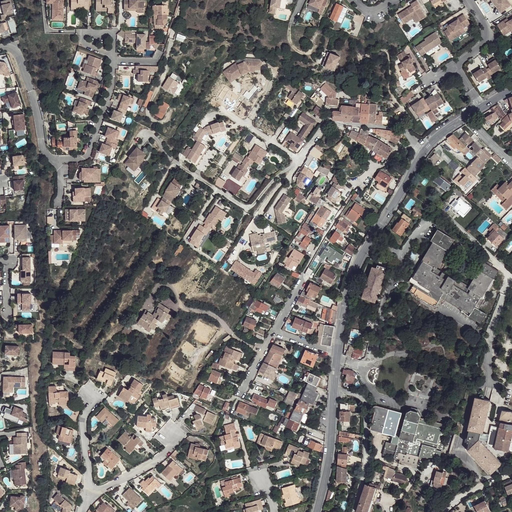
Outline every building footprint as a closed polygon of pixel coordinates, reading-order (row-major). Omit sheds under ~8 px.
[(9,0),(3,0),(1,1),(1,4),(0,4),(0,11),(1,15),(6,14),(13,12),(9,0)] [(64,0),(47,0),(48,2),(53,2),(55,2),(55,11),(56,11),(56,19),(64,19),(64,8),(63,8),(63,4),(64,4),(64,0)] [(71,0),(71,8),(89,9),(89,0),(71,0)] [(96,0),(96,7),(98,6),(98,5),(100,5),(100,4),(101,4),(101,3),(103,3),(108,6),(108,7),(107,11),(107,13),(113,13),(113,5),(113,3),(112,3),(111,0),(96,0)] [(123,0),(124,10),(130,10),(130,8),(137,8),(137,10),(137,11),(144,12),(144,2),(137,2),(137,0),(123,0)] [(271,0),(271,7),(276,8),(280,8),(281,0),(271,0)] [(309,0),(308,4),(319,8),(322,0),(309,0)] [(322,0),(319,8),(318,12),(322,13),(327,0),(322,0)] [(493,1),(494,0),(498,0),(505,9),(511,4),(508,0),(491,0),(492,1),(493,1)] [(496,6),(500,12),(505,9),(498,0),(494,0),(493,1),(496,6)] [(411,8),(400,15),(405,24),(413,18),(416,17),(419,22),(426,17),(420,8),(421,7),(417,1),(411,5),(412,7),(414,9),(412,10),(411,8)] [(55,2),(53,2),(53,11),(52,20),(64,21),(64,19),(56,19),(56,11),(55,11),(55,2)] [(343,6),(336,3),(329,18),(341,24),(344,17),(350,19),(351,15),(341,10),(343,6)] [(154,15),(166,15),(166,5),(162,5),(154,6),(154,15)] [(470,24),(464,14),(457,18),(458,19),(446,26),(448,29),(444,31),(450,41),(465,31),(463,28),(470,24)] [(154,25),(157,25),(164,25),(167,22),(166,15),(154,15),(154,25)] [(11,32),(17,31),(13,18),(8,19),(11,32)] [(507,18),(497,25),(502,33),(510,28),(511,30),(511,31),(511,30),(511,18),(508,21),(507,18)] [(6,21),(0,23),(0,31),(8,29),(6,21)] [(118,34),(125,38),(125,33),(126,33),(122,30),(118,34)] [(442,43),(435,32),(426,38),(427,40),(425,42),(416,48),(421,56),(426,53),(430,50),(442,43)] [(125,38),(125,41),(134,41),(134,40),(137,40),(137,41),(137,47),(145,47),(145,33),(126,33),(125,33),(125,38)] [(323,66),(335,71),(341,57),(328,52),(323,66)] [(416,62),(411,54),(407,56),(409,58),(404,61),(402,62),(403,63),(401,64),(398,65),(402,73),(406,71),(405,69),(408,68),(408,69),(410,73),(416,70),(413,64),(416,62)] [(102,60),(90,55),(88,61),(90,61),(89,64),(87,64),(85,69),(84,71),(97,77),(99,73),(95,72),(96,69),(97,67),(99,67),(102,60)] [(489,68),(486,70),(489,76),(497,72),(501,69),(495,60),(487,65),(489,68)] [(0,71),(3,72),(4,72),(3,73),(5,76),(10,74),(6,63),(0,61),(0,71)] [(229,71),(234,78),(241,72),(249,69),(255,70),(261,70),(261,62),(246,61),(238,65),(229,71)] [(225,74),(229,71),(238,65),(237,63),(224,72),(225,74)] [(234,78),(229,71),(225,74),(231,83),(235,80),(242,75),(250,72),(255,72),(255,70),(249,69),(241,72),(234,78)] [(478,83),(482,81),(489,76),(486,70),(485,69),(481,71),(480,69),(472,74),(478,83)] [(136,70),(134,70),(133,75),(136,75),(138,75),(138,81),(143,82),(147,82),(147,75),(149,75),(149,71),(149,70),(145,70),(145,72),(143,71),(143,70),(136,70)] [(178,83),(169,77),(163,87),(174,93),(177,94),(179,95),(183,87),(181,86),(178,83)] [(99,82),(90,78),(88,83),(81,80),(78,86),(86,89),(85,92),(84,95),(91,97),(94,90),(96,86),(98,86),(99,82)] [(326,104),(338,106),(339,99),(335,99),(336,93),(315,81),(310,91),(320,96),(321,97),(320,98),(326,104)] [(298,104),(304,94),(289,83),(286,87),(292,91),(288,97),(298,104)] [(399,98),(402,103),(415,96),(411,90),(399,98)] [(128,96),(120,92),(117,99),(121,100),(119,107),(118,107),(117,111),(115,110),(111,118),(120,121),(123,113),(125,114),(126,110),(124,109),(126,104),(128,105),(129,102),(132,103),(134,98),(131,97),(128,96)] [(15,93),(0,95),(0,97),(0,101),(7,101),(7,108),(17,107),(15,93)] [(222,93),(219,98),(224,101),(227,96),(222,93)] [(431,96),(425,100),(430,109),(431,111),(435,109),(444,103),(437,93),(432,97),(431,96)] [(511,109),(511,108),(511,112),(509,114),(510,115),(504,121),(501,124),(505,128),(511,121),(511,96),(509,98),(509,97),(505,100),(507,103),(510,101),(511,106),(510,107),(511,109)] [(93,101),(81,97),(80,101),(78,106),(77,106),(75,111),(83,114),(83,112),(88,114),(90,109),(88,108),(86,108),(88,104),(89,105),(91,106),(93,101)] [(422,109),(424,112),(430,109),(425,100),(423,98),(411,106),(414,112),(418,109),(420,111),(422,109)] [(354,107),(356,108),(357,100),(349,99),(348,107),(354,107)] [(256,108),(245,102),(237,115),(246,121),(247,121),(248,120),(256,108)] [(353,114),(353,121),(375,123),(383,124),(383,116),(382,116),(382,110),(379,109),(379,116),(376,115),(377,105),(374,105),(374,103),(371,102),(371,104),(370,104),(368,104),(362,103),(361,108),(360,108),(359,114),(353,114)] [(317,106),(313,112),(319,116),(323,110),(317,106)] [(333,120),(347,121),(348,107),(342,106),(342,112),(334,111),(333,120)] [(493,107),(490,109),(493,113),(484,119),(489,126),(498,116),(501,120),(502,118),(508,111),(507,109),(504,112),(499,106),(494,109),(493,107)] [(158,108),(154,114),(161,118),(165,112),(158,108)] [(305,122),(298,132),(300,133),(304,136),(313,123),(311,122),(313,119),(301,111),(297,117),(305,122)] [(508,111),(502,118),(504,121),(510,115),(509,114),(508,111)] [(23,114),(13,115),(15,131),(24,130),(25,130),(23,114)] [(227,130),(224,121),(220,123),(220,121),(214,123),(212,124),(207,126),(208,128),(210,133),(210,134),(222,130),(223,132),(227,130)] [(108,137),(107,140),(117,144),(117,145),(118,143),(118,140),(117,140),(114,139),(117,131),(109,127),(107,133),(108,133),(107,135),(106,134),(105,136),(108,137)] [(204,129),(200,127),(195,135),(202,139),(206,134),(204,129)] [(374,129),(374,132),(389,139),(393,132),(374,129)] [(57,147),(59,147),(64,150),(77,149),(76,130),(70,131),(70,137),(63,137),(64,141),(57,142),(57,147)] [(296,135),(289,131),(283,139),(289,143),(296,147),(304,136),(300,133),(298,132),(296,135)] [(357,132),(351,131),(349,134),(355,137),(354,138),(354,139),(357,132)] [(389,139),(396,143),(402,134),(393,132),(389,139)] [(467,132),(462,136),(469,143),(474,139),(467,132)] [(363,144),(368,135),(361,134),(359,133),(356,140),(361,142),(363,144)] [(460,150),(461,151),(466,147),(454,134),(448,138),(446,140),(451,145),(454,149),(456,147),(460,150)] [(202,139),(195,135),(192,138),(196,141),(199,143),(202,139)] [(364,145),(367,146),(372,137),(368,135),(363,144),(364,145)] [(372,137),(367,146),(370,148),(372,149),(377,140),(372,137)] [(115,148),(117,144),(107,140),(105,144),(104,144),(103,147),(101,146),(99,152),(108,155),(111,147),(115,148)] [(382,143),(377,140),(372,149),(373,150),(377,152),(382,143)] [(199,143),(196,141),(190,150),(186,147),(181,155),(193,163),(194,163),(198,157),(196,156),(197,154),(200,155),(205,147),(199,143)] [(473,150),(480,157),(484,153),(485,152),(483,150),(476,142),(473,145),(475,148),(473,150)] [(382,143),(377,152),(383,156),(388,146),(382,143)] [(266,150),(257,144),(252,151),(250,154),(249,156),(247,156),(245,160),(250,163),(252,164),(255,159),(259,162),(266,150)] [(194,163),(193,163),(192,165),(196,167),(209,148),(205,145),(205,147),(200,155),(198,157),(194,163)] [(147,153),(138,146),(130,156),(131,157),(126,164),(130,167),(133,164),(138,168),(144,161),(142,160),(145,156),(147,153)] [(388,146),(383,156),(387,158),(392,149),(388,146)] [(461,151),(465,155),(469,150),(466,147),(461,151)] [(493,156),(485,148),(483,150),(485,152),(491,158),(493,156)] [(266,150),(259,162),(261,163),(268,151),(266,150)] [(479,158),(485,164),(491,158),(485,152),(484,153),(480,157),(479,158)] [(250,163),(245,160),(234,153),(233,156),(249,166),(250,163)] [(434,153),(430,158),(435,162),(439,158),(434,153)] [(501,159),(496,154),(493,157),(498,162),(501,159)] [(13,156),(14,169),(19,168),(18,165),(23,164),(22,155),(13,156)] [(308,166),(313,158),(310,155),(305,163),(308,166)] [(249,166),(233,156),(231,158),(240,164),(247,168),(249,166)] [(469,168),(476,175),(485,165),(478,158),(471,164),(472,165),(469,168)] [(247,168),(240,164),(237,167),(236,167),(231,175),(239,180),(242,175),(244,172),(246,173),(248,169),(247,168)] [(97,169),(97,167),(93,167),(93,168),(81,168),(82,170),(80,170),(80,171),(79,171),(79,180),(84,180),(97,180),(97,169)] [(304,167),(297,179),(297,185),(301,188),(304,183),(307,178),(310,180),(314,174),(311,172),(311,171),(304,167)] [(330,169),(325,167),(321,173),(324,176),(325,175),(326,175),(330,169)] [(469,170),(466,167),(461,172),(465,174),(466,174),(466,175),(460,182),(461,184),(467,189),(474,182),(473,182),(477,178),(469,171),(469,170)] [(97,180),(84,180),(84,182),(100,182),(100,169),(97,169),(97,180)] [(380,171),(375,179),(379,181),(377,184),(378,186),(379,187),(380,186),(381,187),(382,185),(388,176),(380,171)] [(440,173),(439,175),(449,183),(450,182),(440,173)] [(460,182),(466,175),(466,174),(465,174),(462,177),(460,174),(454,180),(459,186),(461,184),(460,182)] [(24,175),(13,176),(14,190),(22,189),(22,186),(24,186),(23,179),(24,179),(24,175)] [(446,192),(447,190),(451,185),(449,183),(439,175),(434,181),(446,192)] [(329,196),(327,198),(336,204),(338,202),(336,201),(339,197),(342,193),(339,191),(342,188),(345,191),(348,187),(334,177),(332,181),(335,183),(327,195),(329,196)] [(181,186),(171,180),(168,186),(170,187),(168,190),(166,189),(162,196),(164,197),(171,202),(174,196),(181,186)] [(500,191),(507,183),(505,182),(500,187),(497,184),(493,189),(496,192),(498,189),(500,191)] [(507,183),(500,191),(508,199),(507,200),(511,204),(511,203),(511,191),(507,187),(508,185),(507,183)] [(181,186),(174,196),(180,199),(186,191),(182,188),(182,187),(181,186)] [(310,201),(316,205),(316,204),(318,201),(320,199),(319,198),(321,195),(319,194),(321,190),(317,187),(314,191),(313,190),(310,195),(309,196),(305,200),(308,202),(310,201)] [(455,188),(453,190),(460,197),(464,194),(456,187),(455,188)] [(90,188),(75,188),(75,192),(75,195),(73,195),(73,201),(83,201),(83,196),(90,196),(90,188)] [(296,197),(301,200),(302,200),(304,196),(299,193),(301,190),(297,188),(295,191),(298,193),(296,197)] [(500,191),(498,189),(496,192),(505,201),(507,200),(508,199),(500,191)] [(284,194),(274,208),(278,211),(276,214),(278,224),(286,222),(284,215),(282,213),(291,199),(284,194)] [(171,202),(164,197),(157,208),(159,210),(158,213),(161,215),(163,212),(164,212),(171,202)] [(454,208),(458,212),(459,211),(465,215),(471,208),(460,199),(457,202),(459,203),(454,208)] [(440,207),(443,210),(449,205),(445,202),(440,207)] [(355,203),(352,209),(359,214),(361,215),(363,216),(366,211),(355,203)] [(224,211),(213,204),(208,212),(207,212),(201,221),(202,222),(208,225),(209,226),(210,224),(213,225),(218,218),(219,219),(224,211)] [(317,225),(321,228),(326,220),(331,212),(327,209),(325,208),(322,205),(316,213),(311,221),(315,224),(317,225)] [(423,212),(414,206),(412,210),(414,211),(418,213),(421,215),(423,212)] [(345,216),(354,222),(359,214),(352,209),(350,208),(345,216)] [(84,210),(65,210),(65,221),(77,221),(77,219),(84,219),(84,210)] [(402,214),(396,222),(398,222),(399,223),(402,218),(409,223),(411,220),(402,214)] [(340,220),(336,227),(337,228),(342,232),(345,233),(351,224),(343,218),(341,221),(340,220)] [(392,230),(400,236),(409,223),(402,218),(399,223),(398,222),(392,230)] [(187,240),(193,244),(198,237),(201,232),(203,233),(206,228),(208,225),(202,222),(200,225),(197,222),(194,227),(195,228),(194,230),(192,229),(188,236),(189,237),(187,240)] [(305,248),(311,239),(308,237),(306,236),(307,235),(311,229),(306,225),(307,223),(305,222),(302,228),(300,231),(299,231),(294,238),(301,242),(300,245),(305,248)] [(490,234),(491,235),(493,233),(495,230),(497,231),(499,229),(494,224),(489,230),(491,232),(490,234)] [(0,242),(9,242),(9,225),(0,225),(0,242)] [(27,225),(14,225),(14,239),(18,239),(26,239),(27,225)] [(337,228),(329,239),(334,243),(342,232),(337,228)] [(454,240),(437,229),(430,241),(433,242),(421,261),(423,261),(417,271),(416,271),(412,277),(417,280),(410,292),(435,307),(441,297),(470,315),(469,316),(481,323),(487,314),(479,309),(496,280),(494,279),(499,271),(492,267),(482,261),(477,269),(479,270),(469,286),(456,278),(455,280),(442,272),(437,268),(454,240)] [(79,231),(53,230),(53,243),(61,243),(62,240),(71,240),(75,240),(75,235),(79,235),(79,231)] [(257,232),(249,233),(251,244),(255,243),(255,244),(264,242),(264,241),(276,238),(275,230),(262,232),(263,234),(257,235),(257,234),(257,232)] [(491,235),(488,238),(497,246),(504,238),(497,231),(495,230),(493,233),(491,235)] [(325,240),(323,244),(328,247),(325,252),(334,258),(340,249),(325,240)] [(177,242),(171,252),(174,253),(180,244),(177,242)] [(349,244),(345,250),(351,255),(356,249),(349,244)] [(294,249),(284,265),(291,269),(296,262),(299,263),(304,255),(294,249)] [(253,273),(236,261),(230,269),(254,285),(262,274),(256,270),(253,273)] [(372,267),(362,298),(375,302),(377,297),(378,294),(382,282),(385,271),(372,267)] [(326,269),(321,278),(331,284),(336,275),(326,269)] [(270,282),(278,286),(285,277),(277,272),(270,282)] [(306,290),(308,291),(307,293),(307,294),(312,296),(314,292),(317,294),(321,287),(310,282),(306,290)] [(310,299),(312,296),(307,294),(307,293),(303,291),(300,295),(302,295),(310,299)] [(21,303),(21,311),(28,311),(28,303),(30,303),(30,294),(16,294),(16,303),(21,303)] [(248,294),(241,303),(245,306),(251,296),(248,294)] [(300,297),(296,302),(307,307),(308,305),(309,303),(310,300),(310,299),(302,295),(300,295),(300,297)] [(263,310),(266,304),(257,300),(255,305),(255,306),(254,305),(252,308),(255,310),(256,311),(258,307),(263,310)] [(318,303),(310,300),(309,303),(308,305),(311,306),(316,308),(317,307),(317,306),(318,303)] [(146,331),(149,333),(151,329),(153,330),(156,326),(154,325),(157,320),(161,323),(163,319),(166,320),(169,315),(166,313),(169,310),(160,305),(158,304),(154,310),(155,311),(156,312),(153,317),(152,319),(149,316),(150,315),(144,311),(137,323),(143,327),(147,329),(146,331)] [(335,321),(337,312),(328,308),(327,309),(325,320),(335,321)] [(243,325),(248,327),(252,319),(247,316),(243,325)] [(308,322),(296,318),(293,327),(308,333),(310,328),(312,329),(315,328),(317,329),(318,324),(319,320),(316,319),(315,319),(315,321),(309,318),(308,322)] [(151,329),(149,333),(153,335),(158,328),(163,331),(168,321),(166,320),(163,319),(161,323),(157,320),(154,325),(156,326),(153,330),(151,329)] [(252,319),(248,327),(253,329),(257,321),(252,319)] [(31,324),(18,324),(18,332),(31,332),(31,324)] [(331,346),(334,326),(324,324),(324,326),(321,344),(331,346)] [(123,334),(127,337),(131,329),(128,327),(123,334)] [(273,344),(270,350),(273,352),(276,353),(282,355),(285,350),(285,349),(273,344)] [(19,346),(6,345),(5,354),(18,354),(19,346)] [(239,352),(226,347),(222,358),(220,358),(218,363),(236,370),(238,365),(233,363),(234,359),(236,360),(239,352)] [(355,347),(353,353),(347,351),(346,355),(358,359),(358,358),(358,357),(360,356),(362,355),(363,350),(355,347)] [(301,361),(313,366),(317,355),(306,350),(301,361)] [(481,354),(476,352),(472,364),(475,365),(478,363),(481,354)] [(51,353),(51,365),(63,365),(63,371),(68,371),(68,370),(74,371),(74,363),(74,357),(69,356),(69,354),(51,353)] [(282,355),(276,353),(274,356),(273,359),(272,359),(271,360),(276,362),(278,358),(280,359),(282,355)] [(275,364),(276,362),(271,360),(272,359),(267,356),(264,362),(274,367),(275,364)] [(264,362),(259,371),(269,375),(274,367),(264,362)] [(272,379),(277,368),(276,368),(274,367),(269,375),(268,377),(272,379)] [(213,369),(209,379),(220,384),(221,380),(219,379),(221,373),(213,369)] [(353,382),(355,377),(355,376),(355,375),(355,374),(355,373),(354,372),(354,371),(348,369),(348,371),(343,369),(342,373),(347,375),(345,380),(353,382)] [(98,372),(95,380),(100,381),(100,379),(106,382),(104,386),(110,389),(113,381),(112,381),(114,374),(104,370),(102,374),(98,372)] [(303,379),(306,381),(317,385),(321,377),(319,376),(312,373),(310,372),(308,376),(305,374),(303,379)] [(25,377),(3,376),(3,391),(9,392),(10,386),(13,386),(25,387),(25,377)] [(122,389),(119,394),(128,399),(130,396),(136,400),(138,396),(136,395),(141,386),(133,381),(127,391),(122,389)] [(207,398),(211,389),(199,384),(194,392),(207,398)] [(306,386),(300,400),(309,403),(308,405),(311,406),(312,404),(313,404),(319,392),(317,391),(311,389),(306,386)] [(58,393),(58,394),(55,394),(55,393),(53,393),(52,390),(47,390),(48,403),(54,403),(54,402),(57,402),(57,404),(67,403),(67,393),(58,393)] [(290,391),(287,398),(293,401),(294,401),(296,398),(298,394),(290,391)] [(128,399),(119,394),(117,397),(126,403),(128,399)] [(256,402),(255,404),(266,408),(267,405),(274,408),(277,402),(270,398),(269,401),(254,394),(252,400),(256,402)] [(151,400),(153,408),(158,407),(159,409),(168,406),(169,408),(178,405),(175,398),(173,399),(172,396),(166,398),(165,395),(161,396),(161,399),(157,401),(156,398),(151,400)] [(486,440),(487,434),(480,433),(487,400),(472,396),(465,429),(466,429),(464,437),(463,437),(462,440),(466,441),(465,449),(490,471),(501,459),(475,437),(486,440)] [(300,400),(299,399),(299,400),(297,405),(295,409),(304,413),(308,405),(309,403),(300,400)] [(240,401),(236,411),(248,415),(250,411),(256,414),(258,408),(240,401)] [(340,403),(340,411),(350,411),(353,411),(354,405),(340,403)] [(293,404),(286,417),(288,418),(290,419),(295,409),(297,405),(293,404)] [(195,420),(192,422),(194,428),(196,427),(197,429),(203,426),(201,421),(202,421),(211,425),(215,416),(209,413),(209,412),(195,406),(192,411),(194,411),(196,415),(193,416),(195,420)] [(407,415),(376,406),(374,407),(373,407),(373,409),(373,410),(375,411),(370,429),(392,435),(390,443),(386,442),(382,455),(384,455),(384,457),(387,457),(387,456),(399,460),(398,462),(415,467),(418,456),(435,458),(440,456),(447,431),(442,430),(443,425),(418,418),(417,415),(415,413),(411,412),(409,413),(407,415)] [(6,407),(4,411),(11,414),(11,415),(20,418),(19,420),(23,421),(25,414),(22,413),(23,410),(14,407),(13,410),(11,409),(6,407)] [(104,408),(95,418),(104,427),(106,426),(108,423),(112,427),(118,421),(104,408)] [(304,413),(295,409),(290,419),(300,423),(304,413)] [(490,448),(508,452),(508,451),(511,435),(511,411),(502,410),(499,423),(500,423),(499,427),(489,425),(487,434),(486,440),(488,443),(490,447),(490,448)] [(340,411),(339,421),(343,421),(343,426),(350,426),(350,411),(340,411)] [(135,428),(144,428),(144,430),(150,431),(151,427),(154,427),(155,420),(150,419),(150,416),(145,416),(145,418),(136,417),(135,428)] [(297,431),(300,423),(290,419),(289,423),(287,426),(297,431)] [(219,442),(222,441),(224,445),(232,443),(233,446),(239,444),(236,434),(234,434),(233,430),(234,429),(233,423),(223,426),(225,435),(218,437),(219,442)] [(58,436),(57,441),(69,444),(72,432),(68,430),(68,433),(64,432),(65,429),(57,427),(55,436),(58,436)] [(133,440),(124,432),(118,439),(121,442),(120,444),(125,449),(130,453),(134,449),(138,452),(142,449),(140,447),(142,443),(136,437),(133,440)] [(26,433),(17,433),(17,437),(16,437),(16,444),(14,444),(14,454),(27,453),(26,433)] [(255,443),(263,447),(264,446),(260,444),(263,435),(259,433),(255,443)] [(272,447),(278,450),(281,441),(263,435),(260,444),(264,446),(271,448),(272,447)] [(323,445),(311,440),(308,446),(322,452),(323,448),(322,447),(323,445)] [(196,458),(205,460),(207,451),(199,448),(196,447),(196,446),(194,445),(191,444),(188,454),(197,456),(196,458)] [(298,448),(288,444),(281,459),(285,461),(287,456),(294,459),(292,463),(297,466),(298,463),(299,461),(303,463),(305,459),(307,453),(302,451),(302,452),(297,450),(298,448)] [(342,454),(338,454),(338,463),(338,466),(345,468),(346,463),(346,455),(346,454),(347,447),(343,447),(342,454)] [(104,461),(108,464),(106,466),(110,470),(119,460),(107,449),(99,457),(104,461)] [(162,473),(170,480),(176,473),(182,467),(173,460),(170,464),(171,466),(170,467),(168,466),(162,473)] [(362,467),(362,464),(356,462),(353,470),(361,472),(362,467)] [(11,471),(13,486),(21,485),(21,486),(24,486),(23,484),(24,484),(22,469),(24,469),(23,465),(16,466),(16,470),(11,471)] [(338,466),(337,482),(346,483),(346,476),(347,468),(345,468),(338,466)] [(60,468),(57,476),(63,478),(62,481),(66,482),(65,483),(74,486),(77,476),(69,474),(69,472),(60,468)] [(443,484),(445,477),(442,476),(443,473),(442,473),(436,471),(433,481),(443,484)] [(394,474),(392,480),(405,484),(405,483),(407,483),(408,479),(406,479),(407,477),(394,474)] [(155,487),(158,489),(161,485),(152,476),(149,479),(148,477),(146,480),(147,481),(145,483),(144,481),(143,480),(139,484),(144,489),(146,487),(150,491),(151,491),(155,487)] [(225,486),(222,487),(223,494),(233,491),(233,489),(238,487),(242,486),(239,477),(224,482),(225,486)] [(503,482),(498,484),(500,489),(505,487),(508,495),(511,492),(511,483),(511,484),(510,481),(504,483),(503,482)] [(366,484),(356,511),(357,511),(370,511),(373,504),(372,503),(375,496),(376,497),(380,486),(370,482),(369,485),(366,484)] [(285,506),(297,503),(296,499),(293,488),(292,485),(281,488),(285,502),(284,502),(285,506)] [(129,488),(122,496),(128,502),(135,508),(142,500),(129,488)] [(62,508),(61,511),(69,511),(71,505),(58,494),(53,500),(62,508)] [(11,497),(11,507),(17,507),(20,507),(20,511),(24,511),(25,496),(21,496),(21,498),(11,497)] [(245,509),(244,509),(244,511),(258,511),(258,510),(261,509),(258,499),(244,503),(245,509)] [(485,501),(474,506),(477,511),(486,511),(492,509),(488,502),(486,503),(485,501)] [(107,505),(103,503),(100,506),(102,508),(100,510),(98,508),(96,510),(97,511),(96,511),(114,511),(115,511),(107,504),(107,505)]
